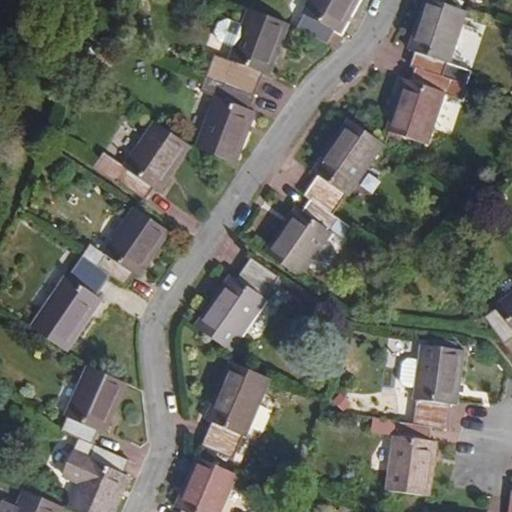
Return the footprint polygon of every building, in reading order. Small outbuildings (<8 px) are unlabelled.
[(340,33),(355,0),(307,0),(301,14),(304,16),(298,29),(329,43),(335,30),(340,33)] [(431,147),(449,97),(465,102),(474,74),(453,66),(471,12),(436,0),(430,0),(413,51),(419,52),(415,66),(419,68),(413,85),(408,82),(390,133),(431,147)] [(252,110),(258,94),(265,74),(272,77),(291,26),(252,11),(246,27),(238,50),(233,61),(217,56),(203,90),(219,97),(199,149),(238,164),(258,113),(252,110)] [(238,50),(246,27),(229,21),(219,25),(216,34),(221,43),(238,50)] [(349,198),(387,146),(350,119),(313,171),(320,177),(306,195),(313,200),(304,212),(300,209),(269,251),(305,277),(336,235),(331,232),(340,220),(333,215),(346,197),(349,198)] [(162,193),(194,148),(161,124),(129,169),(113,158),(103,173),(121,186),(124,183),(149,202),(158,190),(162,193)] [(60,170),(66,158),(53,150),(46,162),(60,170)] [(103,173),(113,158),(109,154),(98,169),(103,173)] [(56,175),(60,170),(49,164),(46,170),(56,175)] [(107,251),(100,263),(89,255),(74,276),(71,275),(35,326),(69,351),(106,300),(102,297),(117,275),(130,283),(137,274),(139,275),(171,230),(141,209),(109,252),(107,251)] [(237,350),(273,299),(270,297),(283,280),(257,260),(243,279),(238,275),(203,324),(237,350)] [(0,268),(0,289),(0,290),(10,278),(0,268)] [(511,293),(497,305),(499,308),(488,316),(506,341),(511,337),(511,293)] [(431,494),(438,441),(432,441),(433,427),(449,429),(452,403),(460,404),(467,351),(423,345),(416,399),(420,399),(417,424),(402,422),(400,433),(400,436),(397,436),(391,488),(431,494)] [(250,437),(274,377),(234,360),(210,418),(217,422),(207,443),(237,457),(246,434),(250,437)] [(77,511),(120,511),(136,478),(128,474),(134,461),(97,443),(102,431),(109,433),(131,385),(92,367),(70,416),(75,419),(70,430),(85,437),(78,451),(96,460),(84,485),(72,510),(77,511)] [(400,433),(402,422),(376,418),(374,431),(400,433)] [(84,485),(96,460),(78,451),(67,475),(84,485)] [(227,511),(244,473),(204,456),(183,507),(188,509),(187,511),(227,511)] [(66,511),(68,509),(30,491),(20,511),(66,511)] [(4,511),(20,511),(23,507),(10,500),(4,511)]
